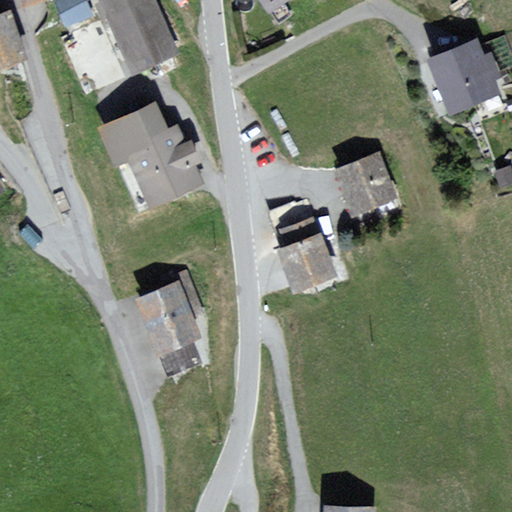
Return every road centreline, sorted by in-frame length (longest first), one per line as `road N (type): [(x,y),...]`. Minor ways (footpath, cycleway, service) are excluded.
road 1 (tertiary): [(212,511),(233,461),(249,360),(212,0)]
road 2 (residential): [(14,0),(96,264),(94,286)]
road 3 (unclassified): [(94,286),(148,434),(155,511)]
road 4 (unclassified): [(0,147),(94,286)]
